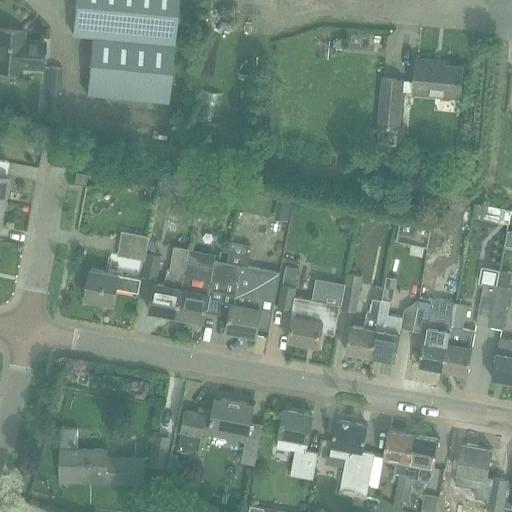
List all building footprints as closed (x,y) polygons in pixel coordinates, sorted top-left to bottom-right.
[(177,0),(76,0),(73,34),(93,36),(174,44),(177,0)] [(0,29),(0,69),(20,71),(21,67),(43,69),(45,42),(23,41),(23,31),(0,29)] [(168,102),(174,44),(93,36),(87,94),(168,102)] [(418,59),(416,81),(406,80),(406,79),(383,77),(379,128),(402,130),(405,91),(415,92),(415,94),(461,98),(464,67),(437,65),(437,61),(418,59)] [(62,68),(49,67),(46,118),(58,121),(62,68)] [(0,200),(3,201),(8,176),(0,174),(0,164),(1,160),(0,160),(0,200)] [(146,166),(136,180),(149,189),(159,175),(146,166)] [(76,184),(87,186),(89,175),(78,172),(76,184)] [(428,249),(433,221),(403,215),(398,243),(428,249)] [(146,261),(149,235),(123,231),(120,258),(146,261)] [(224,294),(220,316),(230,318),(228,331),(257,336),(261,313),(273,316),(277,294),(281,273),(250,268),(253,249),(233,246),(229,264),(224,294)] [(177,316),(185,273),(187,262),(189,249),(174,247),(170,270),(168,269),(165,285),(155,284),(150,311),(177,316)] [(161,256),(149,254),(145,276),(157,278),(161,256)] [(224,294),(229,264),(216,262),(215,267),(187,262),(185,273),(177,316),(205,322),(210,292),(224,294)] [(319,347),(322,333),(336,335),(341,306),(296,297),(298,289),(296,288),(300,270),(288,268),(281,307),(294,310),(293,316),(294,316),(289,341),(319,347)] [(143,279),(111,273),(91,269),(86,299),(114,305),(117,289),(140,294),(143,279)] [(364,276),(349,273),(342,310),(357,312),(364,276)] [(491,327),(499,286),(485,283),(477,324),(491,327)] [(511,289),(511,288),(499,286),(491,327),(504,330),(511,289)] [(428,333),(434,300),(420,297),(420,299),(414,331),(428,333)] [(372,357),(383,299),(374,298),(371,311),(369,311),(366,328),(351,326),(347,352),(372,357)] [(404,317),(403,317),(389,314),(391,301),(383,299),(372,357),(396,361),(402,329),(404,317)] [(414,331),(420,299),(406,310),(404,317),(402,329),(414,331)] [(444,370),(456,303),(446,301),(441,327),(438,328),(437,336),(439,339),(439,341),(424,339),(419,365),(444,370)] [(469,374),(474,348),(477,331),(465,329),(469,305),(456,303),(444,370),(469,374)] [(511,382),(511,340),(501,338),(498,353),(497,353),(492,379),(511,382)] [(244,457),(257,460),(264,424),(251,422),(255,405),(216,398),(214,411),(200,408),(199,413),(187,411),(179,451),(199,455),(203,433),(247,441),(244,457)] [(280,436),(278,448),(291,450),(296,451),(294,464),(293,472),(303,474),(315,476),(319,454),(307,451),(309,441),(314,416),(285,410),(280,436)] [(369,426),(337,420),(331,456),(347,459),(341,488),(368,493),(370,487),(375,455),(375,454),(364,452),(369,426)] [(61,482),(81,482),(144,482),(144,459),(108,458),(108,450),(79,450),(79,428),(62,428),(61,482)] [(408,478),(416,435),(389,430),(385,457),(384,459),(398,462),(396,472),(402,473),(401,477),(408,478)] [(441,439),(416,435),(408,478),(401,477),(399,489),(411,491),(414,479),(419,480),(421,466),(435,469),(441,439)] [(164,468),(170,439),(156,436),(150,465),(164,468)] [(477,499),(489,501),(487,510),(499,511),(504,511),(510,480),(495,477),(495,479),(488,477),(493,449),(464,443),(458,473),(481,477),(477,499)] [(379,488),(384,459),(385,457),(375,455),(370,487),(379,488)] [(409,502),(411,491),(399,489),(396,503),(402,505),(403,501),(409,502)] [(436,511),(439,497),(425,495),(422,511),(436,511)]
